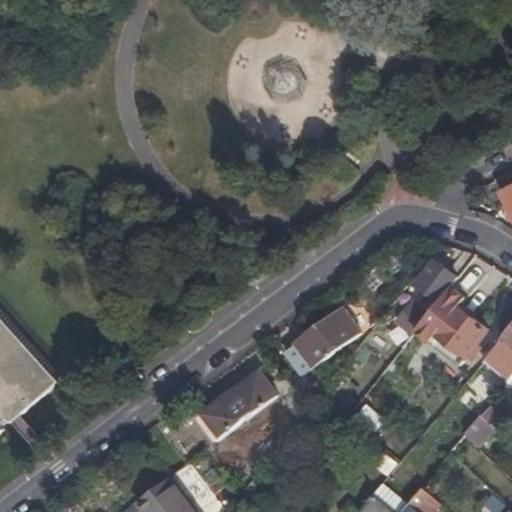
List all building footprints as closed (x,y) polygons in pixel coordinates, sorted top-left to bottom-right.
[(511,173),(498,180),(499,182),(511,175),(511,173)] [(511,175),(499,182),(511,208),(511,175)] [(446,294),(459,278),(437,261),(424,277),(426,278),(419,286),(438,301),(444,293),(446,294)] [(453,290),(419,333),(431,342),(436,336),(468,361),(490,333),(461,310),(468,302),(453,290)] [(413,337),(428,317),(427,315),(413,304),(397,324),(413,337)] [(287,350),(303,370),(304,373),(329,355),(362,330),(344,308),(287,350)] [(9,423),(18,416),(56,382),(0,318),(0,431),(1,430),(0,428),(0,425),(7,420),(9,423)] [(287,382),(273,362),(261,371),(279,395),(291,386),(287,382)] [(291,386),(290,387),(310,409),(329,384),(316,367),(305,375),(291,386)] [(303,370),(287,382),(291,386),(305,375),(304,373),(303,370)] [(279,395),(261,371),(231,393),(205,413),(223,437),(269,402),(279,395)] [(196,413),(217,441),(223,437),(205,413),(231,393),(228,389),(196,413)] [(358,417),(377,432),(387,419),(368,404),(358,417)] [(491,422),(483,414),(467,434),(475,441),(491,422)] [(46,457),(51,453),(18,416),(9,423),(22,437),(42,460),(46,457)] [(452,452),(442,463),(450,471),(460,459),(452,452)] [(178,453),(166,462),(174,473),(187,464),(178,453)] [(198,511),(171,476),(137,501),(145,511),(198,511)] [(421,511),(426,511),(438,499),(423,486),(410,503),(421,511)] [(396,511),(375,494),(362,510),(363,511),(396,511)] [(421,511),(410,503),(401,511),(421,511)]
